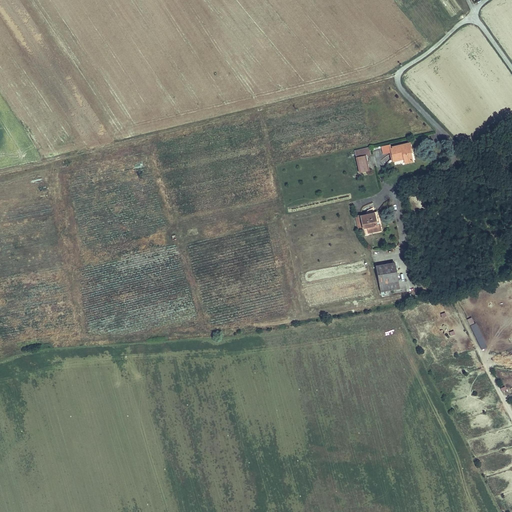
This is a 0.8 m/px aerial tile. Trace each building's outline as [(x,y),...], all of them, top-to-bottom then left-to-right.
[(413,161),(410,149),(411,148),(410,143),(391,147),(391,144),(383,146),(384,153),(390,152),(391,154),(393,153),(394,158),(404,156),(405,163),(413,161)] [(354,152),(359,173),(368,171),(365,156),(370,155),(369,148),(354,152)] [(374,213),(361,216),(364,228),(367,227),(368,233),(381,230),(380,224),(377,225),(374,213)] [(375,267),(379,284),(397,281),(394,263),(375,267)] [(397,281),(379,284),(380,293),(399,289),(397,281)] [(471,317),(466,320),(470,325),(474,322),(471,317)] [(472,325),(480,350),(486,348),(477,323),(472,325)]
